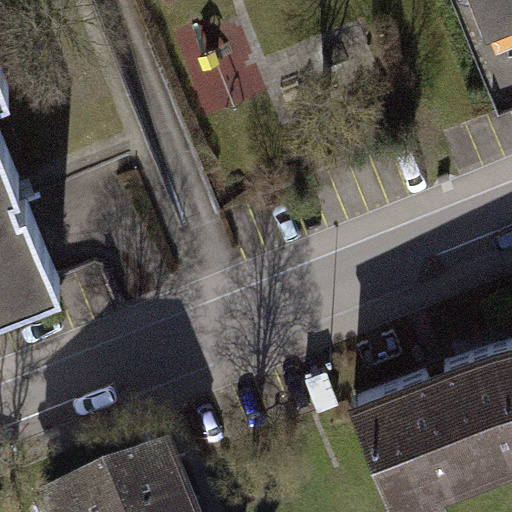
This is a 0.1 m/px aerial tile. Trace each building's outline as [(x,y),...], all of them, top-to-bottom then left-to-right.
[(511,0),(463,0),(505,101),(511,98),(511,0)] [(0,89),(10,85),(0,59),(0,89)] [(0,304),(61,281),(0,125),(0,304)] [(410,511),(511,473),(511,354),(371,409),(410,511)] [(193,511),(186,489),(117,511),(193,511)]
